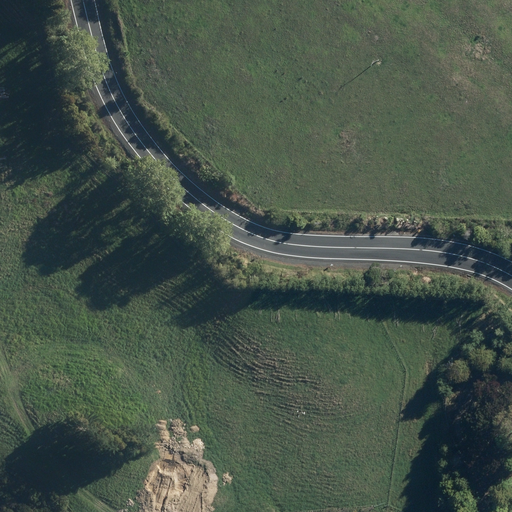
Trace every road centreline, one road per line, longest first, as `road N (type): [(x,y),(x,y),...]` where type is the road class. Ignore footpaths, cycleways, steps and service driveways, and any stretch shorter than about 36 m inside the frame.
road 1 (tertiary): [(261,242),(235,232),(168,179),(102,79),(86,0)]
road 2 (tertiary): [(261,242),(470,258),(511,274)]
